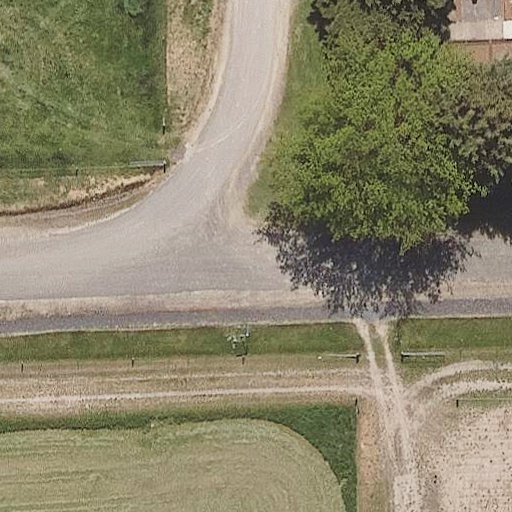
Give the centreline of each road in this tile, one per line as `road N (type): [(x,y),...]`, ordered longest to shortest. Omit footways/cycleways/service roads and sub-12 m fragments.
road 1 (unclassified): [(0,270),(31,269),(127,239),(198,183),(241,96),(259,0)]
road 2 (unknown): [(127,239),(351,276),(511,270)]
